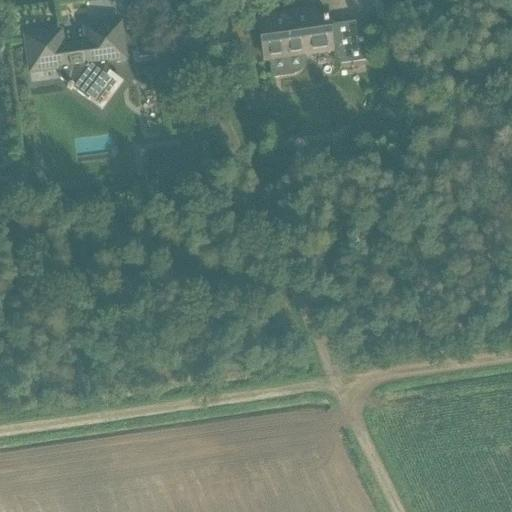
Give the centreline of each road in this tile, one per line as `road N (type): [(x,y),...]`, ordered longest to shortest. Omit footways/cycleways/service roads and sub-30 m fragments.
road 1 (track): [(332,388),(171,0)]
road 2 (track): [(0,435),(332,388)]
road 3 (track): [(332,388),(511,361)]
road 4 (track): [(392,511),(332,388)]
